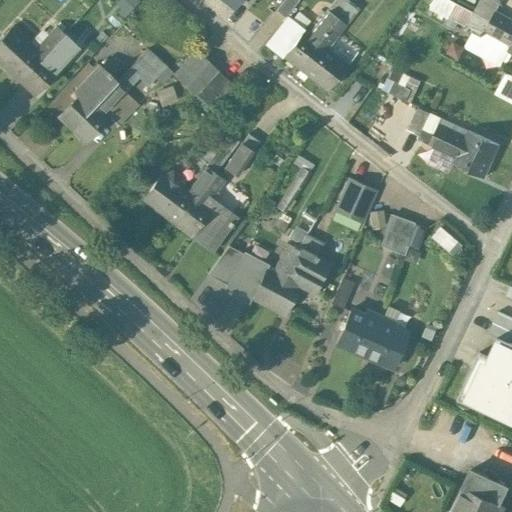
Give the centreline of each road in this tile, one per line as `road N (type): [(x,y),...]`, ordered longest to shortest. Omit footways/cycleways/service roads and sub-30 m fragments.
road 1 (residential): [(388,431),(308,405),(262,372),(0,133)]
road 2 (primary): [(326,503),(0,193)]
road 3 (residential): [(492,248),(188,0)]
road 4 (residential): [(492,248),(425,386),(388,431)]
